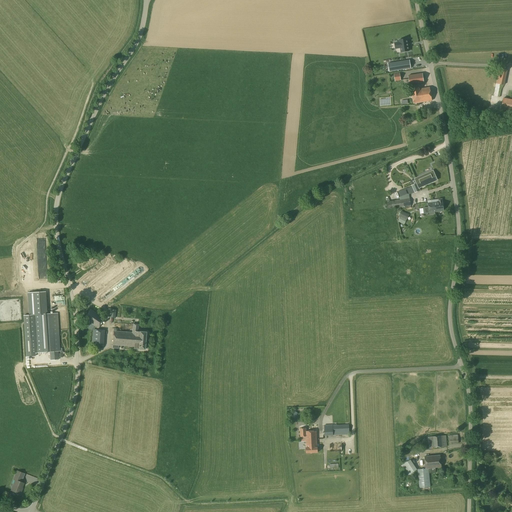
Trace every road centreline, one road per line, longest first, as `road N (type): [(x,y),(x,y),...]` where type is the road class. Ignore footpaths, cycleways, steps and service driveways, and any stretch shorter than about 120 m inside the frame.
road 1 (tertiary): [(30,511),(78,371),(56,203),(135,44),(146,0)]
road 2 (unclassified): [(467,511),(468,393),(449,322),(458,213),(415,0)]
